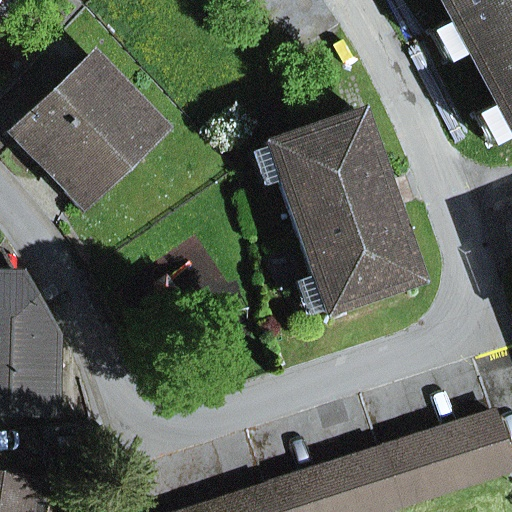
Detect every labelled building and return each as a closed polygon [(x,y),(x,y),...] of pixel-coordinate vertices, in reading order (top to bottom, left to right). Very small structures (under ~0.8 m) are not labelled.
[(511,135),(511,0),(439,0),(511,135)] [(19,131),(82,196),(151,130),(88,65),(19,131)] [(322,310),(323,314),(415,281),(357,111),(263,143),(265,146),(277,181),(310,276),(322,310)] [(259,188),(277,181),(265,146),(247,153),(259,188)] [(1,249),(0,249),(0,275),(14,276),(1,249)] [(0,413),(49,414),(52,338),(18,276),(14,276),(0,275),(0,413)] [(304,316),(322,310),(310,276),(292,282),(304,316)] [(186,511),(379,511),(510,470),(491,413),(186,511)] [(0,475),(0,511),(28,511),(33,480),(0,475)]
